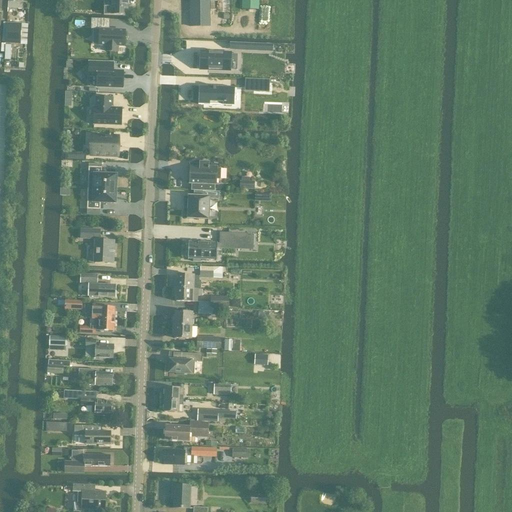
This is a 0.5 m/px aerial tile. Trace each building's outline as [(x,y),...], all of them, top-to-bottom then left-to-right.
[(7,0),(8,2),(7,1),(7,9),(22,9),(22,2),(19,2),(19,0),(7,0)] [(104,6),(103,15),(122,16),(122,9),(126,9),(126,0),(110,0),(110,6),(104,6)] [(207,2),(207,1),(215,1),(215,0),(189,0),(189,2),(189,27),(209,27),(209,2),(207,2)] [(241,0),(241,10),(257,10),(258,10),(258,0),(241,0)] [(6,23),(5,43),(20,44),(21,24),(6,23)] [(98,30),(97,47),(105,47),(105,52),(119,53),(119,47),(125,47),(126,31),(98,30)] [(200,51),(200,71),(231,72),(231,52),(200,51)] [(88,62),(88,77),(96,77),(96,88),(124,89),(124,71),(114,70),(114,62),(88,62)] [(245,80),(245,90),(257,90),(257,92),(269,93),(269,81),(245,80)] [(232,103),(232,88),(199,87),(199,106),(224,106),(224,102),(232,103)] [(93,124),(93,125),(110,126),(122,126),(122,108),(113,108),(113,97),(112,97),(95,97),(95,107),(94,107),(93,124)] [(90,134),(90,159),(119,160),(120,135),(90,134)] [(190,165),(189,184),(192,184),(191,190),(191,191),(215,192),(215,191),(215,185),(216,185),(216,179),(220,180),(221,169),(217,168),(217,167),(190,165)] [(116,189),(116,175),(101,174),(102,168),(89,167),(88,188),(101,189),(116,189)] [(254,190),(255,182),(240,181),(240,189),(254,190)] [(115,203),(116,189),(101,189),(88,188),(87,209),(100,210),(100,202),(115,203)] [(218,200),(219,192),(199,191),(198,197),(188,197),(187,219),(207,220),(208,200),(218,200)] [(99,231),(80,230),(80,239),(92,240),(92,238),(95,238),(94,263),(112,264),(113,242),(99,241),(99,231)] [(189,242),(188,259),(193,259),(193,262),(200,262),(201,260),(216,260),(217,249),(245,250),(245,234),(220,233),(219,243),(189,242)] [(200,267),(200,278),(222,278),(222,267),(200,267)] [(97,275),(80,274),(80,284),(89,284),(97,284),(97,275)] [(175,280),(175,288),(184,289),(193,289),(197,289),(199,289),(199,280),(196,280),(196,276),(193,276),(177,275),(177,280),(175,280)] [(89,284),(88,297),(89,297),(89,299),(98,299),(98,297),(115,298),(116,286),(97,285),(97,284),(89,284)] [(184,289),(175,288),(174,297),(176,297),(176,301),(197,302),(197,289),(184,289)] [(199,302),(198,308),(228,309),(229,298),(211,297),(211,303),(199,302)] [(65,300),(65,310),(82,310),(82,301),(65,300)] [(100,316),(100,320),(114,320),(115,308),(94,308),(94,316),(100,316)] [(173,317),(173,325),(191,326),(192,313),(175,312),(175,317),(173,317)] [(80,327),(80,334),(95,334),(95,331),(114,332),(114,320),(100,320),(94,320),(94,325),(90,325),(90,327),(80,327)] [(191,340),(191,326),(173,325),(173,334),(174,334),(174,339),(191,340)] [(50,337),(49,346),(66,347),(66,338),(50,337)] [(197,337),(196,348),(220,349),(220,337),(197,337)] [(97,341),(86,340),(85,347),(96,348),(96,359),(113,359),(113,346),(97,345),(97,341)] [(176,375),(183,376),(183,374),(194,374),(194,362),(202,362),(202,354),(173,353),(173,360),(169,360),(169,373),(176,373),(176,375)] [(78,380),(96,381),(95,386),(112,387),(112,374),(96,373),(96,371),(78,370),(78,380)] [(231,385),(214,384),(214,392),(231,393),(231,385)] [(164,388),(164,400),(183,401),(183,389),(164,388)] [(80,405),(85,406),(92,406),(91,414),(110,415),(111,403),(103,402),(103,400),(96,400),(96,393),(64,391),(64,399),(80,400),(80,405)] [(164,400),(164,412),(182,413),(183,401),(164,400)] [(209,410),(208,422),(218,423),(218,419),(228,419),(228,411),(209,410)] [(190,427),(165,426),(165,440),(169,440),(169,441),(172,442),(172,440),(189,441),(189,436),(207,437),(208,423),(200,423),(200,429),(190,429),(190,427)] [(85,436),(85,443),(110,444),(110,433),(93,432),(93,433),(90,433),(91,426),(74,426),(74,436),(85,436)] [(164,450),(163,465),(183,466),(183,464),(194,464),(194,457),(191,456),(191,448),(184,447),(184,451),(164,450)] [(191,448),(191,456),(194,457),(204,457),(204,448),(191,448)] [(233,450),(232,457),(244,458),(244,450),(233,450)] [(72,462),(64,462),(64,473),(84,474),(84,466),(109,467),(109,464),(111,464),(111,459),(109,458),(109,456),(92,455),(92,457),(84,457),(85,452),(72,451),(72,458),(70,458),(70,460),(72,460),(72,462)] [(172,493),(171,499),(174,499),(173,508),(189,509),(190,496),(198,496),(198,487),(199,487),(199,484),(190,484),(190,486),(173,485),(172,493)] [(80,511),(81,510),(88,510),(87,511),(93,511),(93,510),(105,511),(105,510),(104,510),(105,494),(106,494),(106,493),(90,492),(90,486),(73,485),(72,492),(77,492),(77,503),(73,503),(72,511),(80,511)] [(266,494),(251,493),(250,504),(265,505),(266,494)]
